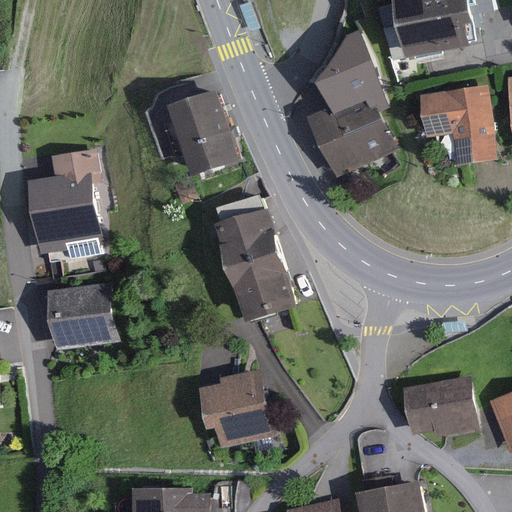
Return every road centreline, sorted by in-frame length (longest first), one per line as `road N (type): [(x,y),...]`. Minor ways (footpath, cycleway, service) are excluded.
road 1 (residential): [(35,0),(11,119),(53,450),(53,511)]
road 2 (secondary): [(259,111),(318,220),(348,251),(391,276)]
road 3 (residential): [(494,511),(409,443),(373,402)]
road 4 (residential): [(373,402),(282,487),(270,511)]
road 5 (residential): [(259,111),(312,52),(327,0)]
road 6 (residential): [(373,402),(391,276)]
road 7 (secondary): [(391,276),(466,285),(511,270)]
